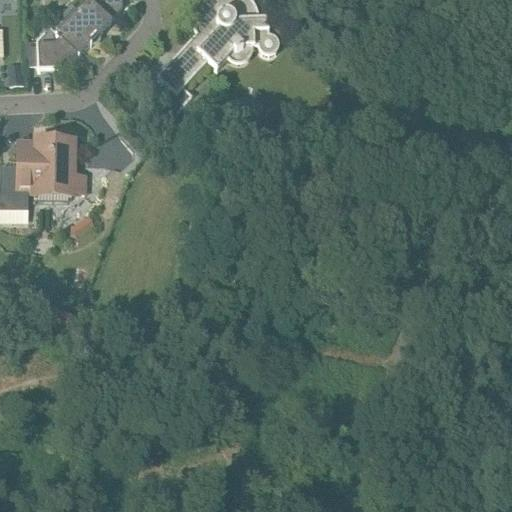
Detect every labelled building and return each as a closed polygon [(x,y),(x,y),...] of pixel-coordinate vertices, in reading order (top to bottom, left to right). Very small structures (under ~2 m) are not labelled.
[(122,12),(121,0),(97,0),(97,2),(92,8),(87,3),(55,39),(51,35),(36,50),(38,74),(65,73),(77,60),(78,61),(90,48),(91,49),(101,39),(100,38),(111,26),(110,25),(122,12)] [(259,24),(258,20),(257,15),(254,8),(249,2),(246,0),(205,0),(201,3),(196,11),(193,18),(193,25),(193,33),(196,39),(198,43),(201,46),(205,48),(198,57),(207,66),(216,74),(232,58),(234,59),(236,60),(240,60),(242,58),(244,56),(244,52),(257,51),(258,54),(261,58),(264,60),(268,60),(272,59),(276,57),(278,54),(278,50),(277,45),(275,42),(273,40),(268,39),(268,24),(259,24)] [(9,70),(10,80),(21,79),(21,69),(9,70)] [(169,80),(162,88),(145,106),(168,127),(192,101),(183,92),(169,80)] [(232,137),(229,124),(228,119),(225,115),(221,112),(217,110),(211,110),(205,111),(201,115),(189,127),(218,155),(251,149),(248,134),(232,137)] [(0,215),(29,216),(29,197),(34,197),(34,201),(71,201),(71,198),(85,198),(85,180),(71,179),(72,168),(73,168),(74,145),(35,144),(35,150),(18,149),(17,173),(1,173),(1,197),(0,197),(0,215)] [(90,222),(70,235),(77,245),(97,232),(90,222)] [(57,331),(62,315),(48,310),(44,327),(57,331)]
